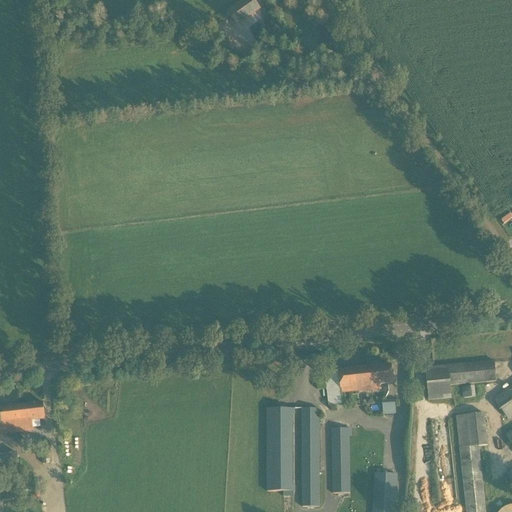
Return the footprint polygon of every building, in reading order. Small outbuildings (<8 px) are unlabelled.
[(260,10),(252,0),(243,0),(227,12),(237,26),(260,10)] [(203,47),(193,47),(194,66),(204,65),(203,47)] [(450,386),(496,382),(494,362),(425,368),(428,401),(452,398),(450,386)] [(380,385),(393,383),(391,365),(325,373),(329,407),(342,406),(341,394),(380,389),(380,385)] [(462,387),(464,398),(476,397),(475,386),(462,387)] [(511,386),(494,398),(507,419),(511,416),(511,386)] [(0,435),(20,433),(33,431),(32,422),(45,420),(43,403),(0,407),(0,510),(2,511),(0,495),(0,435)] [(382,415),(395,414),(395,404),(382,404),(382,415)] [(292,487),(292,414),(295,414),(295,409),(267,409),(267,492),(295,492),(295,487),(292,487)] [(302,507),(319,507),(319,409),(302,409),(302,507)] [(483,413),(456,416),(466,511),(486,511),(483,480),(490,480),(483,413)] [(332,495),(350,494),(349,429),(331,430),(332,495)] [(17,453),(0,455),(0,476),(19,474),(17,453)] [(395,511),(397,475),(374,474),(371,511),(395,511)]
